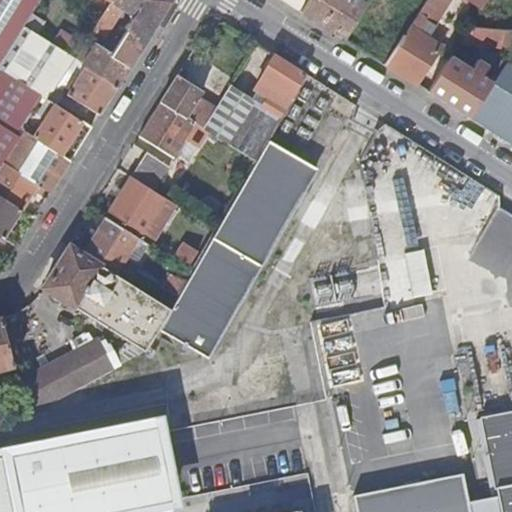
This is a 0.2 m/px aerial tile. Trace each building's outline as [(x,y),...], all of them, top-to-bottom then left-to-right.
[(0,0),(0,63),(23,28),(30,17),(39,2),(35,0),(0,0)] [(139,53),(170,4),(169,0),(113,0),(110,5),(96,27),(104,32),(109,31),(122,12),(131,17),(123,30),(121,29),(117,35),(121,37),(109,56),(93,47),(81,65),(117,87),(139,53)] [(277,0),(299,14),(307,0),(277,0)] [(365,4),(358,0),(307,0),(299,14),(342,41),(362,10),(365,4)] [(452,0),(426,0),(424,3),(439,12),(431,24),(424,20),(416,33),(427,40),(452,0)] [(467,0),(480,8),(485,0),(467,0)] [(404,36),(384,68),(417,87),(441,49),(427,40),(416,33),(424,20),(431,24),(439,12),(424,3),(414,20),(413,21),(410,27),(404,36)] [(33,34),(40,23),(30,17),(23,28),(33,34)] [(503,45),(505,31),(469,27),(460,41),(503,45)] [(117,87),(81,65),(74,61),(51,46),(33,34),(23,28),(0,63),(0,70),(47,100),(64,74),(66,75),(68,71),(72,73),(75,77),(74,78),(73,77),(62,94),(98,117),(117,87)] [(511,49),(511,31),(505,31),(503,45),(511,49)] [(83,47),(60,32),(51,46),(74,61),(83,47)] [(511,52),(492,86),(470,121),(511,146),(511,52)] [(282,115),(305,75),(274,56),(260,76),(266,79),(257,93),(273,103),(270,107),(282,115)] [(492,86),(481,79),(488,68),(477,62),(471,72),(449,59),(427,95),(470,121),(492,86)] [(91,128),(47,100),(0,70),(0,197),(21,211),(37,187),(49,194),(91,128)] [(202,92),(178,76),(161,103),(186,118),(195,124),(203,129),(215,111),(198,100),(202,92)] [(267,142),(280,119),(230,88),(215,111),(203,129),(208,132),(255,162),(267,142)] [(187,138),(195,124),(186,118),(161,103),(138,138),(173,159),(187,138)] [(199,146),(208,132),(203,129),(195,124),(187,138),(199,146)] [(207,359),(314,170),(267,142),(255,162),(216,231),(191,274),(185,285),(177,300),(169,312),(117,279),(80,255),(69,248),(43,289),(144,354),(158,331),(207,359)] [(154,192),(169,168),(146,154),(131,177),(154,192)] [(131,177),(130,177),(107,213),(143,236),(144,235),(153,242),(176,206),(154,192),(131,177)] [(0,238),(3,240),(21,211),(0,197),(0,238)] [(139,241),(104,218),(80,255),(117,279),(133,253),(143,259),(150,248),(148,247),(139,241)] [(191,267),(199,252),(185,245),(177,260),(191,267)] [(404,256),(413,300),(431,296),(422,252),(404,256)] [(177,300),(185,285),(171,277),(163,292),(177,300)] [(0,372),(14,369),(2,319),(0,319),(0,372)] [(27,412),(30,417),(113,370),(97,340),(13,388),(27,412)] [(511,511),(511,414),(480,420),(496,498),(498,511),(511,511)] [(152,429),(4,459),(14,511),(123,511),(167,503),(152,429)] [(14,511),(4,459),(0,459),(0,511),(14,511)] [(469,511),(467,503),(462,475),(352,498),(354,511),(469,511)] [(469,511),(498,511),(496,498),(467,503),(469,511)]
